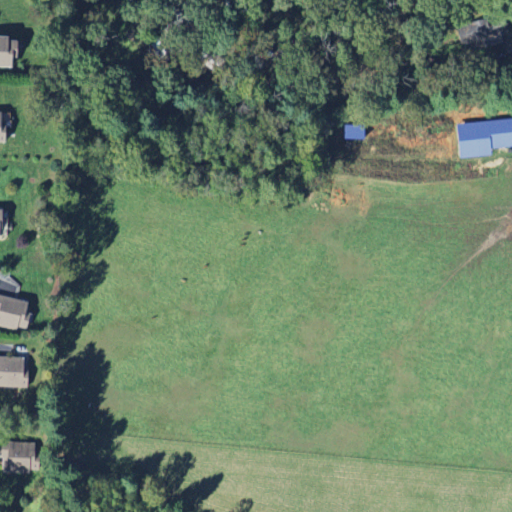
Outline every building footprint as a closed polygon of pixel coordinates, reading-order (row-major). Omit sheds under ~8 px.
[(489,39),(490,48),(509,44),(508,35),(489,39)] [(0,66),(17,67),(17,51),(22,52),(23,38),(0,37),(0,66)] [(0,142),(7,143),(8,113),(0,112),(0,142)] [(463,159),(496,156),(495,148),(511,147),(511,119),(460,123),(463,159)] [(0,327),(19,331),(19,328),(28,330),(34,303),(0,295),(0,327)] [(0,387),(29,388),(30,358),(0,357),(0,387)] [(43,473),(43,459),(39,458),(39,444),(5,443),(4,472),(43,473)]
